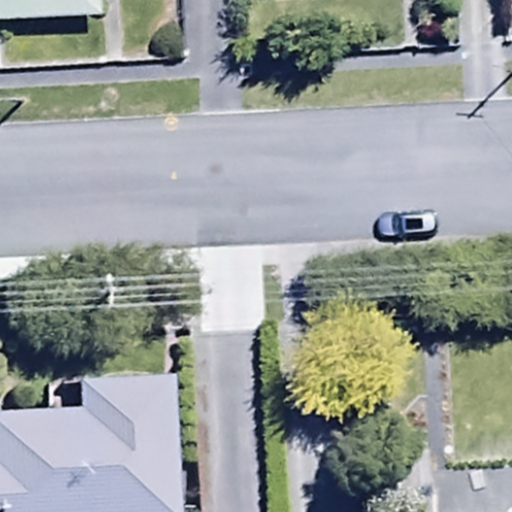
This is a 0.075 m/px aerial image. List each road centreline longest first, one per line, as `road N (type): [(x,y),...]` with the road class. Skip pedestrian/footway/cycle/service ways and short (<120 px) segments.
road 1 (unclassified): [(0,200),(511,174)]
road 2 (unknown): [(216,261),(230,511)]
